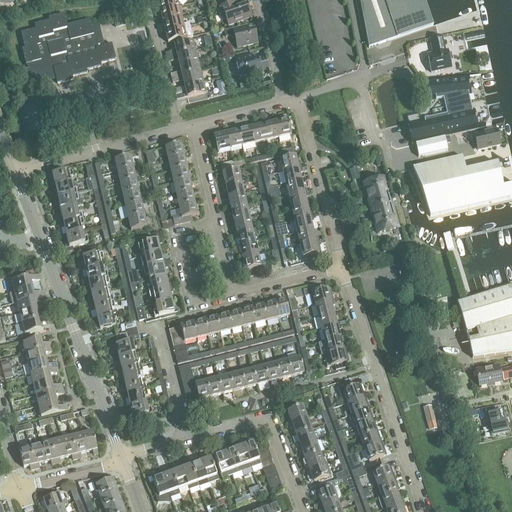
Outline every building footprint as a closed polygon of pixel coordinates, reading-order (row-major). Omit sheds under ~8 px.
[(0,0),(0,8),(10,6),(8,0),(0,0)] [(179,7),(176,0),(162,0),(158,1),(160,12),(179,7)] [(359,0),(369,49),(408,36),(432,27),(428,15),(423,0),(359,0)] [(229,26),(251,19),(246,5),(236,9),(234,3),(220,8),(225,20),(226,20),(229,26)] [(163,22),(181,18),(179,7),(160,12),(163,22)] [(72,78),(87,74),(86,71),(101,67),(101,64),(116,60),(112,44),(104,46),(99,25),(91,27),(89,20),(67,26),(64,15),(48,19),(49,22),(34,26),(35,30),(20,34),(24,49),(21,50),(25,65),(27,65),(28,69),(25,70),(29,87),(45,83),(44,79),(55,76),(57,84),(73,80),(72,78)] [(183,25),(181,18),(163,22),(166,33),(191,27),(189,23),(183,25)] [(124,19),(114,22),(115,28),(126,25),(124,19)] [(224,32),(222,32),(223,37),(225,36),(225,38),(230,37),(231,40),(235,39),(237,49),(257,44),(254,30),(246,32),(245,26),(224,31),(224,32)] [(168,44),(193,38),(191,27),(166,33),(168,44)] [(447,51),(445,51),(442,36),(429,39),(433,54),(427,55),(431,73),(451,69),(447,51)] [(195,51),(192,40),(174,45),(175,51),(165,54),(166,58),(195,51)] [(197,62),(195,51),(166,58),(167,63),(178,60),(179,66),(197,62)] [(239,78),(261,73),(257,56),(250,58),(248,53),(234,56),(239,78)] [(171,80),(200,72),(197,62),(179,66),(181,72),(170,75),(171,80)] [(203,83),(200,72),(171,80),(172,84),(183,81),(185,88),(203,83)] [(486,128),(489,119),(486,106),(484,96),(479,75),(424,83),(427,102),(428,102),(428,104),(429,107),(424,114),(407,118),(409,125),(408,125),(412,145),(486,128)] [(226,88),(224,80),(216,82),(218,87),(221,90),(226,88)] [(176,101),(205,94),(203,83),(185,88),(186,93),(175,96),(176,101)] [(286,117),(274,120),(278,139),(291,136),(286,117)] [(266,141),(278,139),(274,120),(262,123),(266,141)] [(262,123),(249,126),(254,144),(266,141),(262,123)] [(249,126),(238,128),(242,147),(243,151),(255,148),(254,144),(249,126)] [(238,128),(226,131),(230,150),(242,147),(238,128)] [(478,151),(500,145),(495,129),(474,135),(478,151)] [(218,152),(230,150),(226,131),(213,134),(218,152)] [(446,144),(445,138),(415,145),(418,158),(448,151),(446,144)] [(165,148),(168,160),(184,156),(181,144),(165,148)] [(281,151),(281,153),(282,157),(295,154),(294,148),(281,151)] [(148,165),(152,164),(155,163),(152,151),(145,153),(148,165)] [(114,160),(114,161),(117,172),(133,168),(130,156),(114,160)] [(187,168),(184,156),(168,160),(171,172),(187,168)] [(376,157),(374,158),(377,169),(385,166),(382,156),(376,157)] [(280,160),(283,173),(302,169),(301,166),(298,167),(296,157),(280,160)] [(497,165),(465,172),(462,158),(412,169),(430,217),(511,198),(511,186),(502,189),(497,165)] [(234,168),(233,164),(233,162),(220,165),(222,171),(234,168)] [(88,180),(90,179),(95,178),(92,165),(85,167),(88,180)] [(117,172),(120,184),(136,180),(133,168),(117,172)] [(173,183),(189,180),(187,168),(171,172),(173,183)] [(302,171),(302,169),(283,173),(285,185),(302,181),(300,172),(302,171)] [(53,179),(55,187),(70,183),(69,177),(73,176),(71,170),(48,176),(49,180),(53,179)] [(222,184),(223,187),(241,182),(238,170),(223,173),(225,183),(222,184)] [(364,184),(370,209),(391,204),(384,179),(364,184)] [(122,193),(112,195),(112,198),(123,195),(138,192),(136,180),(120,184),(122,193)] [(192,191),(189,180),(173,183),(176,195),(192,191)] [(285,185),(288,197),(307,193),(307,190),(304,191),(302,181),(285,185)] [(244,194),(241,182),(223,187),(223,189),(226,188),(228,198),(244,194)] [(54,200),(77,194),(74,183),(70,184),(70,183),(55,187),(57,195),(53,195),(54,200)] [(176,195),(179,207),(195,203),(192,191),(176,195)] [(138,192),(123,195),(125,207),(141,204),(138,192)] [(308,195),(307,193),(288,197),(291,209),(307,205),(305,196),(308,195)] [(59,203),(60,211),(83,206),(81,200),(78,201),(77,194),(54,200),(55,204),(59,203)] [(228,208),(228,211),(247,206),(244,194),(228,198),(231,208),(228,208)] [(198,215),(195,203),(179,207),(181,216),(172,218),(174,226),(192,222),(191,217),(198,215)] [(125,207),(128,219),(144,215),(141,204),(125,207)] [(398,228),(391,204),(370,209),(377,234),(398,228)] [(291,209),(294,221),(313,217),(312,214),(310,215),(307,205),(291,209)] [(62,219),(59,219),(60,224),(83,219),(81,213),(77,213),(76,208),(83,207),(83,206),(60,211),(62,219)] [(250,219),(247,206),(228,211),(229,213),(232,213),(234,222),(250,219)] [(147,227),(144,215),(128,219),(131,231),(147,227)] [(314,219),(313,217),(294,221),(297,233),(313,230),(311,220),(314,219)] [(64,228),(66,235),(82,232),(80,225),(84,225),(83,219),(60,224),(61,229),(64,228)] [(236,232),(233,233),(234,235),(253,231),(250,219),(234,222),(236,232)] [(113,223),(108,224),(111,236),(115,235),(115,233),(120,231),(119,225),(119,222),(113,223)] [(235,240),(238,239),(240,247),(258,242),(255,230),(253,231),(234,235),(234,237),(235,240)] [(318,239),(315,239),(313,230),(297,233),(300,245),(319,241),(318,239)] [(83,238),(82,232),(66,235),(68,243),(64,244),(65,248),(88,243),(87,237),(83,238)] [(450,233),(443,234),(447,250),(447,251),(454,249),(451,238),(450,233)] [(143,250),(144,256),(161,253),(159,245),(162,244),(161,239),(138,245),(139,251),(143,250)] [(321,253),(319,241),(300,245),(302,258),(321,253)] [(239,256),(239,259),(258,255),(256,243),(258,243),(258,242),(240,247),(242,256),(239,256)] [(405,245),(398,247),(400,253),(407,251),(405,245)] [(287,249),(285,249),(280,250),(283,262),(289,261),(287,249)] [(277,250),(273,251),(271,252),(274,264),(280,263),(277,250)] [(84,262),(86,270),(101,266),(100,260),(104,260),(102,253),(79,258),(80,263),(84,262)] [(166,260),(162,261),(161,253),(144,256),(144,257),(141,258),(143,269),(167,264),(166,260)] [(261,267),(258,255),(239,259),(240,261),(243,261),(246,271),(261,267)] [(148,275),(150,281),(166,277),(165,269),(168,268),(167,264),(143,269),(145,276),(148,275)] [(88,278),(84,278),(85,283),(108,278),(106,271),(103,272),(101,266),(86,270),(88,278)] [(12,284),(14,293),(33,288),(32,283),(40,281),(39,275),(12,282),(12,284)] [(147,287),(149,294),(173,288),(172,284),(168,285),(166,277),(150,281),(151,287),(147,287)] [(90,286),(91,294),(107,291),(106,285),(109,284),(108,278),(85,283),(86,287),(90,286)] [(309,296),(312,307),(315,306),(334,301),(331,289),(323,291),(321,286),(302,291),(304,298),(309,296)] [(511,287),(457,304),(466,333),(473,359),(511,352),(511,287)] [(34,294),(33,288),(14,293),(14,294),(9,295),(12,305),(17,304),(17,305),(44,298),(43,292),(34,294)] [(154,299),(155,305),(172,301),(170,293),(174,292),(173,288),(149,294),(150,300),(154,299)] [(93,302),(90,302),(91,307),(113,302),(112,296),(108,296),(107,291),(91,294),(93,302)] [(17,305),(19,314),(38,309),(37,303),(45,301),(44,298),(17,305)] [(289,300),(292,312),(296,311),(298,311),(295,298),(289,300)] [(290,316),(286,300),(274,303),(278,318),(290,316)] [(174,309),(172,301),(155,305),(157,311),(153,312),(155,318),(178,312),(177,308),(174,309)] [(315,306),(318,318),(334,314),(332,305),(334,304),(334,301),(315,306)] [(95,311),(97,318),(113,315),(111,309),(115,308),(113,302),(91,307),(92,311),(95,311)] [(274,303),(262,306),(266,321),(278,318),(274,303)] [(266,321),(262,306),(250,309),(254,324),(266,321)] [(142,307),(140,308),(136,309),(138,322),(145,320),(142,307)] [(19,323),(19,325),(49,318),(48,313),(40,315),(38,309),(19,314),(22,322),(19,323)] [(250,309),(239,312),(243,327),(254,324),(250,309)] [(243,327),(239,312),(227,315),(231,330),(243,327)] [(339,323),(336,324),(334,314),(318,318),(313,319),(316,331),(321,330),(340,326),(339,323)] [(114,321),(113,315),(97,318),(99,326),(95,327),(96,332),(119,326),(118,320),(114,321)] [(227,315),(215,318),(219,333),(231,330),(227,315)] [(50,322),(49,318),(19,325),(20,327),(22,326),(25,335),(43,330),(42,324),(50,322)] [(219,333),(215,318),(204,321),(207,336),(219,333)] [(204,321),(192,324),(196,339),(207,336),(204,321)] [(124,325),(125,331),(137,328),(136,322),(131,323),(124,325)] [(182,333),(183,339),(184,342),(196,339),(192,324),(180,327),(180,328),(182,333)] [(321,330),(324,342),(340,338),(338,328),(340,328),(340,326),(321,330)] [(125,331),(126,334),(127,337),(138,334),(137,328),(125,331)] [(169,330),(170,336),(182,333),(180,328),(169,330)] [(170,336),(172,342),(183,339),(182,333),(170,336)] [(137,348),(135,341),(140,340),(138,334),(127,337),(126,334),(116,336),(118,345),(113,346),(114,351),(116,350),(118,358),(134,354),(133,348),(137,348)] [(340,338),(324,342),(328,355),(346,350),(343,338),(340,339),(340,338)] [(22,353),(23,355),(52,348),(51,343),(43,345),(41,339),(23,344),(25,353),(22,353)] [(172,342),(173,348),(185,345),(184,342),(183,339),(172,342)] [(173,348),(174,353),(186,350),(185,345),(173,348)] [(28,365),(46,360),(45,355),(54,352),(52,348),(23,355),(23,357),(26,356),(27,361),(24,362),(25,366),(28,365)] [(174,353),(176,359),(187,356),(186,350),(174,353)] [(344,364),(349,362),(346,350),(328,355),(324,356),(327,368),(335,366),(336,371),(346,369),(344,364)] [(136,360),(134,354),(118,358),(120,366),(117,366),(118,371),(141,366),(140,359),(136,360)] [(176,359),(177,365),(189,362),(187,356),(176,359)] [(300,358),(289,361),(293,377),(304,374),(300,358)] [(28,376),(57,369),(56,364),(48,366),(46,360),(28,365),(30,373),(27,374),(28,376)] [(1,364),(3,371),(11,369),(9,361),(1,364)] [(293,377),(289,361),(277,364),(281,380),(293,377)] [(277,364),(265,367),(269,383),(281,380),(277,364)] [(178,368),(180,374),(191,371),(190,365),(178,368)] [(141,366),(118,371),(119,375),(122,375),(124,382),(140,379),(144,378),(141,366)] [(269,383),(265,367),(253,370),(257,386),(269,383)] [(479,387),(501,383),(498,367),(476,371),(479,387)] [(503,381),(511,378),(511,367),(501,370),(503,381)] [(13,377),(11,369),(3,371),(5,379),(13,377)] [(31,377),(33,386),(52,381),(50,376),(59,374),(57,369),(28,376),(28,378),(31,377)] [(253,370),(242,373),(246,389),(257,386),(253,370)] [(180,374),(181,379),(193,376),(191,371),(180,374)] [(246,389),(242,373),(230,376),(234,391),(246,389)] [(181,379),(182,385),(194,382),(193,376),(181,379)] [(230,376),(218,379),(222,394),(234,391),(230,376)] [(123,391),(124,395),(147,390),(145,384),(141,385),(140,379),(124,382),(125,390),(123,391)] [(222,394),(218,379),(206,382),(210,397),(222,394)] [(33,395),(33,397),(63,390),(61,385),(53,387),(52,381),(33,386),(35,395),(33,395)] [(182,385),(184,391),(195,388),(195,385),(194,382),(182,385)] [(197,394),(198,400),(210,397),(206,382),(195,385),(195,388),(197,394)] [(348,386),(337,390),(343,405),(347,404),(365,397),(361,386),(350,390),(348,386)] [(184,391),(185,397),(197,394),(195,388),(184,391)] [(64,395),(63,390),(33,397),(34,399),(36,398),(38,407),(57,402),(55,397),(64,395)] [(148,396),(147,390),(124,395),(125,400),(127,399),(129,406),(146,403),(144,397),(148,396)] [(185,397),(187,403),(198,400),(197,394),(185,397)] [(329,411),(333,409),(329,397),(324,399),(329,411)] [(369,409),(365,397),(347,404),(351,416),(369,409)] [(161,399),(165,412),(171,410),(168,398),(163,399),(164,399),(161,399)] [(317,402),(321,413),(326,412),(322,400),(317,402)] [(67,406),(58,408),(57,402),(38,407),(40,416),(38,416),(38,418),(40,418),(68,411),(67,406)] [(147,409),(146,403),(129,406),(131,414),(128,415),(129,420),(152,414),(151,408),(147,409)] [(430,405),(424,407),(427,421),(429,426),(435,425),(433,419),(430,405)] [(303,407),(288,412),(291,422),(288,423),(289,425),(307,418),(303,407)] [(337,421),(333,409),(329,411),(333,423),(337,421)] [(351,416),(349,417),(353,429),(356,428),(374,421),(369,409),(351,416)] [(465,412),(465,413),(466,418),(478,416),(476,411),(473,412),(473,410),(465,412)] [(492,436),(507,433),(502,411),(486,415),(492,436)] [(330,424),(326,412),(321,413),(326,425),(330,424)] [(312,430),(307,418),(289,425),(290,428),(293,427),(296,436),(312,430)] [(337,434),(341,433),(337,421),(333,423),(337,434)] [(378,433),(374,421),(356,428),(360,439),(378,433)] [(334,435),(330,424),(326,425),(330,437),(334,435)] [(15,434),(25,431),(24,426),(13,428),(15,434)] [(299,443),(296,444),(298,449),(316,442),(312,430),(296,436),(299,443)] [(77,436),(71,437),(77,460),(82,459),(81,454),(86,453),(82,434),(81,432),(76,433),(77,436)] [(93,432),(82,434),(86,453),(92,451),(93,456),(98,455),(93,432)] [(346,445),(341,433),(337,434),(342,446),(346,445)] [(382,445),(381,442),(378,433),(360,439),(364,451),(382,445)] [(334,449),(339,447),(334,435),(330,437),(334,449)] [(71,437),(61,440),(65,458),(71,456),(72,461),(77,460),(71,437)] [(261,464),(259,459),(257,453),(252,439),(247,441),(248,445),(244,447),(252,469),(261,466),(261,464)] [(61,440),(51,442),(56,465),(61,464),(60,459),(65,458),(61,440)] [(51,442),(40,445),(44,463),(50,461),(51,466),(56,465),(51,442)] [(305,460),(320,454),(316,442),(298,449),(299,451),(301,450),(305,460)] [(40,445),(29,447),(35,470),(40,469),(38,464),(44,463),(40,445)] [(237,445),(233,447),(243,472),(252,469),(244,447),(238,449),(237,445)] [(346,458),(350,456),(346,445),(342,446),(346,458)] [(387,456),(382,445),(364,451),(369,463),(387,456)] [(30,471),(35,470),(29,447),(19,450),(23,468),(29,467),(30,471)] [(233,476),(243,472),(233,447),(229,448),(230,452),(225,454),(233,476)] [(343,459),(339,447),(334,449),(339,461),(343,459)] [(270,455),(268,449),(257,453),(259,459),(270,455)] [(223,480),(233,476),(225,454),(219,456),(218,452),(213,454),(223,480)] [(323,453),(320,454),(305,460),(307,467),(305,468),(306,472),(324,465),(323,460),(325,459),(323,453)] [(272,460),(270,455),(259,459),(261,464),(272,460)] [(206,461),(200,463),(208,485),(219,481),(217,476),(209,456),(204,457),(206,461)] [(346,458),(352,475),(364,471),(362,466),(355,468),(350,456),(346,458)] [(335,475),(337,481),(349,476),(343,459),(339,461),(343,472),(335,475)] [(274,466),(272,460),(261,464),(261,466),(263,470),(274,466)] [(189,463),(198,488),(199,489),(208,485),(200,463),(196,464),(195,461),(189,463)] [(181,470),(187,487),(189,492),(198,488),(189,463),(186,464),(187,468),(181,470)] [(327,464),(324,465),(306,472),(311,484),(329,478),(329,477),(331,476),(327,464)] [(276,472),(274,466),(263,470),(265,476),(276,472)] [(176,467),(170,470),(178,491),(187,487),(181,470),(177,472),(176,467)] [(391,468),(373,474),(377,486),(395,479),(391,468)] [(168,475),(162,477),(170,499),(179,495),(178,491),(170,470),(167,471),(168,475)] [(364,471),(352,475),(359,493),(363,491),(358,479),(366,476),(364,471)] [(278,477),(276,472),(265,476),(267,481),(278,477)] [(162,477),(158,479),(156,475),(151,477),(156,489),(153,490),(158,504),(170,504),(170,499),(162,477)] [(356,494),(349,476),(337,481),(339,486),(347,483),(352,495),(356,494)] [(280,483),(278,477),(267,481),(269,487),(280,483)] [(395,479),(377,486),(382,498),(397,492),(397,493),(400,492),(395,479)] [(98,492),(100,498),(117,492),(118,491),(116,485),(115,485),(113,480),(104,483),(103,481),(91,483),(91,484),(93,484),(96,491),(98,492)] [(282,489),(280,483),(269,487),(271,493),(282,489)] [(333,489),(318,494),(321,502),(318,503),(319,507),(338,501),(341,499),(337,487),(333,489)] [(71,491),(75,502),(79,500),(75,489),(71,491)] [(87,490),(81,492),(85,503),(91,501),(87,490)] [(359,493),(363,504),(367,503),(363,491),(359,493)] [(49,498),(43,501),(47,511),(48,511),(67,505),(66,501),(61,502),(58,492),(48,494),(49,498)] [(117,492),(100,498),(104,510),(121,504),(117,492)] [(386,509),(404,503),(403,501),(400,502),(397,493),(397,492),(382,498),(378,499),(382,511),(386,509)] [(360,506),(356,494),(352,495),(356,507),(360,506)] [(220,507),(217,508),(218,511),(219,511),(229,508),(225,499),(218,502),(220,507)] [(79,500),(75,502),(78,511),(83,511),(84,511),(79,500)] [(85,503),(88,511),(94,511),(91,501),(85,503)] [(320,510),(323,509),(324,511),(341,511),(338,501),(319,507),(320,510)] [(270,504),(271,508),(266,510),(267,511),(278,511),(275,502),(270,504)] [(404,503),(386,509),(386,511),(403,511),(402,506),(405,505),(404,503)]
